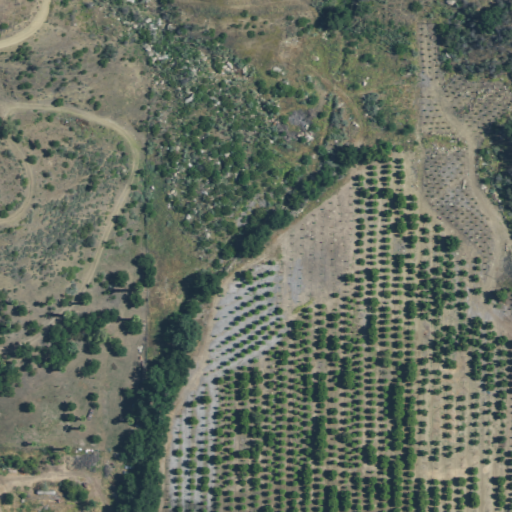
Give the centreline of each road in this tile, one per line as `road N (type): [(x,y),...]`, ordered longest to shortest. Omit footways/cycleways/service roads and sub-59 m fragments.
road 1 (track): [(0,220),(9,220),(29,191),(6,135),(5,116),(18,104),(70,108),(112,126),(129,138),(131,156),(87,275),(49,325),(0,348)]
road 2 (track): [(106,511),(95,485),(78,472),(0,481)]
